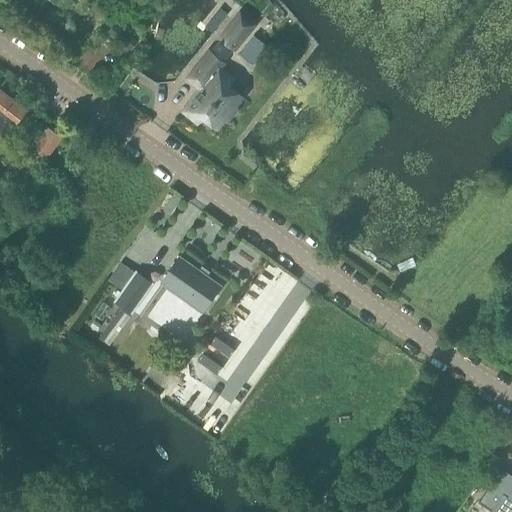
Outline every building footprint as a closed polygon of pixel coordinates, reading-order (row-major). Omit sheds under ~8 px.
[(236,47),(257,21),(242,10),(222,35),(236,47)] [(128,33),(116,25),(110,33),(121,42),(128,33)] [(198,120),(203,114),(216,124),(222,116),(227,118),(236,107),(234,102),(237,98),(224,87),(232,77),(219,67),(224,60),(209,49),(187,76),(201,87),(184,109),(198,120)] [(0,89),(0,143),(26,110),(0,89)] [(41,167),(63,138),(47,126),(25,155),(41,167)] [(203,310),(220,286),(180,257),(163,282),(203,310)] [(152,283),(137,273),(117,300),(132,311),(152,283)] [(511,511),(511,497),(509,495),(497,511),(511,511)]
